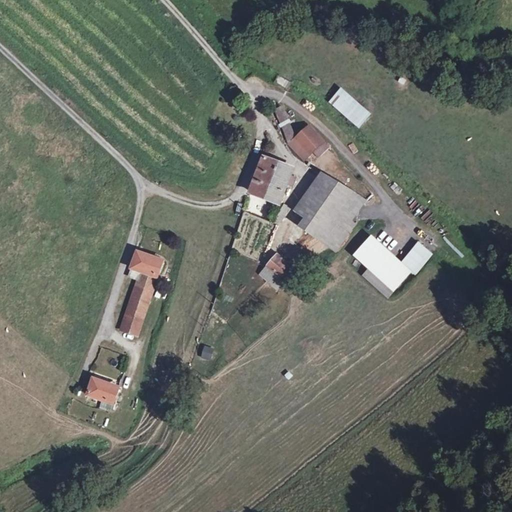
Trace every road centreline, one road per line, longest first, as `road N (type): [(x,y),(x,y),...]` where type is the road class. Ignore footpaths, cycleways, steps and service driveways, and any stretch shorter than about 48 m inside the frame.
road 1 (track): [(163,0),(239,85),(285,99),(326,130),(389,203),(399,230)]
road 2 (track): [(243,191),(219,206),(188,203),(142,182),(0,47)]
